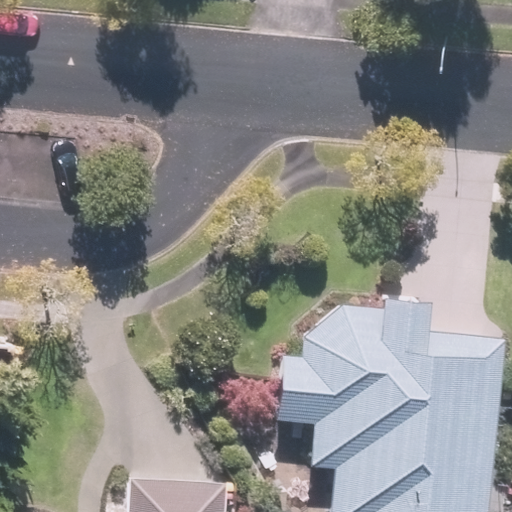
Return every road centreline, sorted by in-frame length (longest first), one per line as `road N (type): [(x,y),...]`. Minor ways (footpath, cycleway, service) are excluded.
road 1 (residential): [(196,73),(511,100)]
road 2 (residential): [(0,195),(104,219),(160,186),(196,73)]
road 3 (residential): [(0,53),(196,73)]
